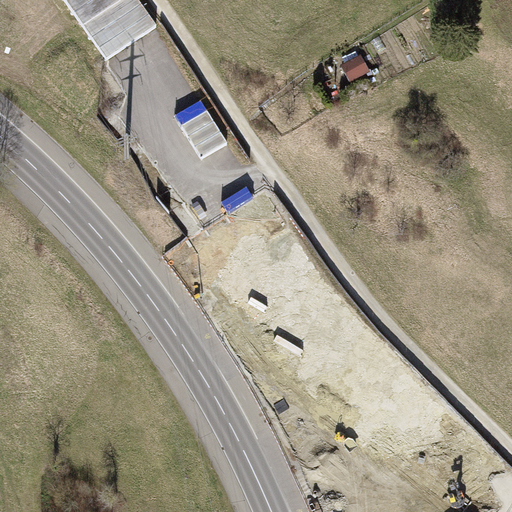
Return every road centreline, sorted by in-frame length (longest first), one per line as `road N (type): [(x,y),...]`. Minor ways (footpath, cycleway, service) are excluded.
road 1 (track): [(155,0),(359,291),(511,452)]
road 2 (trunk): [(155,511),(150,327),(123,0)]
road 3 (primary): [(272,511),(206,381),(132,269),(0,136)]
